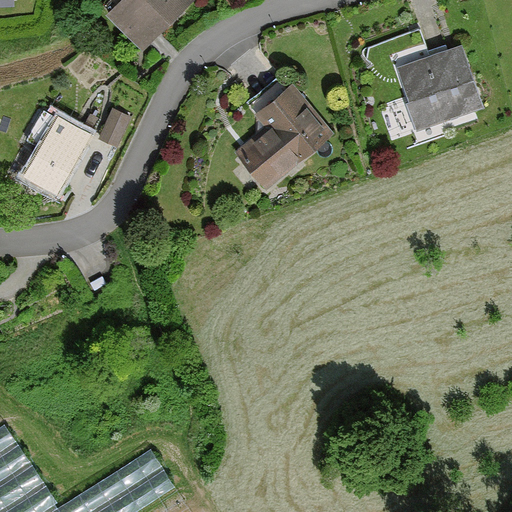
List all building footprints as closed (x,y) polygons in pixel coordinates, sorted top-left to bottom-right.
[(0,0),(0,8),(19,8),(19,0),(0,0)] [(118,0),(105,14),(140,50),(191,0),(118,0)] [(418,132),(488,109),(465,42),(395,66),(418,132)] [(297,167),(336,137),(307,99),(307,100),(293,82),(254,112),(268,130),(237,154),(266,191),(297,167)] [(123,149),(135,119),(114,110),(102,140),(123,149)] [(60,199),(94,135),(51,112),(17,176),(60,199)]
